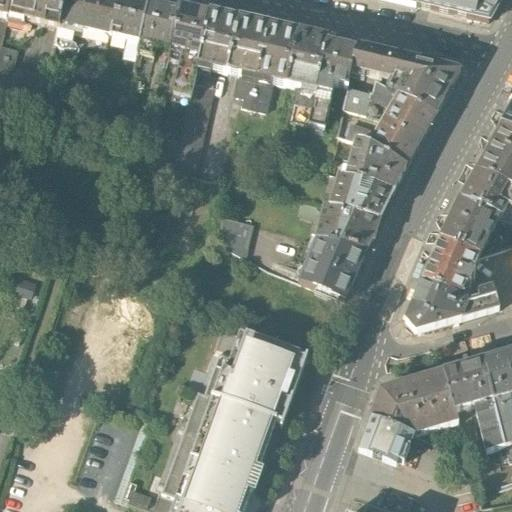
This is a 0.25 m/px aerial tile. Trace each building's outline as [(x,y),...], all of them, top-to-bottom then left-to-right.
[(0,0),(0,8),(9,11),(11,0),(0,0)] [(62,15),(65,0),(11,0),(9,11),(43,20),(45,12),(62,15)] [(60,22),(109,31),(115,0),(65,0),(62,15),(60,22)] [(115,0),(109,31),(140,37),(148,0),(115,0)] [(173,42),(180,4),(157,0),(148,0),(140,37),(173,42)] [(366,0),(415,12),(417,0),(366,0)] [(417,0),(415,12),(487,28),(503,0),(417,0)] [(200,47),(208,8),(204,7),(180,4),(173,42),(200,47)] [(232,52),(240,15),(213,9),(208,8),(200,47),(232,52)] [(240,15),(232,52),(264,57),(260,74),(287,79),(290,66),(299,27),(261,19),(240,15)] [(322,71),(329,35),(303,28),(299,27),(290,66),(322,71)] [(322,71),(318,91),(332,93),(335,85),(348,89),(351,67),(360,44),(334,37),(329,35),(322,71)] [(396,95),(437,114),(459,71),(412,58),(360,44),(351,67),(402,82),(396,95)] [(396,95),(371,145),(390,153),(411,166),(413,162),(423,142),(435,119),(437,114),(396,95)] [(511,115),(501,133),(511,138),(511,115)] [(511,194),(511,138),(501,133),(490,153),(476,177),(511,194)] [(358,138),(347,178),(398,191),(408,171),(411,166),(390,153),(371,145),(358,138)] [(340,176),(329,207),(383,222),(385,216),(398,191),(347,178),(340,176)] [(511,194),(476,177),(465,198),(461,206),(497,224),(501,226),(507,215),(511,217),(511,194)] [(497,224),(461,206),(453,221),(440,247),(478,265),(497,224)] [(329,207),(317,239),(366,254),(380,226),(383,222),(329,207)] [(225,258),(277,268),(284,234),(231,225),(225,258)] [(298,283),(343,300),(349,288),(366,254),(317,239),(298,283)] [(433,262),(421,288),(460,303),(462,300),(478,265),(440,247),(433,262)] [(14,305),(28,308),(33,284),(20,280),(14,305)] [(460,303),(421,288),(417,295),(403,327),(414,340),(499,316),(491,292),(466,300),(462,300),(460,303)] [(220,337),(198,392),(279,423),(305,355),(240,331),(235,343),(220,337)] [(511,355),(487,363),(511,448),(511,450),(511,355)] [(494,452),(511,448),(487,363),(445,375),(456,413),(481,406),(494,452)] [(445,375),(385,393),(419,436),(459,425),(456,413),(445,375)] [(244,511),(279,423),(198,392),(160,494),(178,501),(174,511),(244,511)] [(419,436),(385,393),(375,423),(419,436)] [(419,436),(375,423),(363,456),(409,470),(419,436)]
